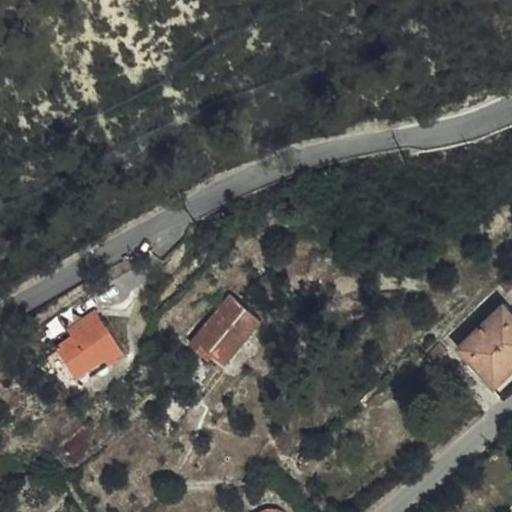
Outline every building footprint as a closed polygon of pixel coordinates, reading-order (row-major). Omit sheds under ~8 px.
[(497,316),(511,301),(505,295),(491,308),(497,316)] [(87,337),(74,343),(59,351),(55,345),(34,356),(42,371),(64,359),(75,378),(106,362),(111,370),(131,359),(117,332),(113,334),(103,316),(83,327),(87,337)] [(199,388),(230,364),(246,345),(222,320),(187,351),(196,363),(187,372),(199,388)] [(451,365),(489,403),(511,379),(511,338),(497,323),(451,365)] [(70,334),(74,343),(87,337),(83,327),(70,334)] [(177,360),(187,372),(196,363),(187,351),(177,360)] [(426,365),(435,374),(440,369),(432,360),(426,365)] [(106,362),(75,378),(81,388),(111,370),(106,362)] [(427,382),(435,374),(426,365),(418,372),(427,382)]
